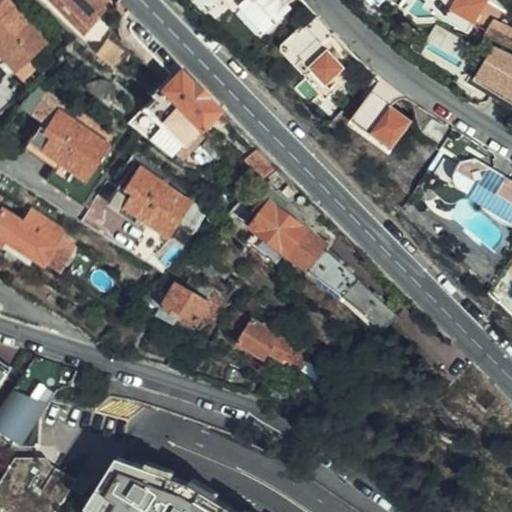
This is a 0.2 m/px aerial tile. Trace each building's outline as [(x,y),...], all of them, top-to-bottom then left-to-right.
[(47,43),(7,0),(0,0),(0,53),(16,71),(47,43)] [(37,0),(71,33),(88,19),(86,11),(96,4),(92,0),(37,0)] [(292,9),(283,0),(235,0),(266,34),(292,9)] [(489,2),(486,0),(427,0),(443,10),(439,18),(458,29),(462,22),(473,30),(489,2)] [(348,69),(309,29),(299,28),(282,45),(283,53),(306,76),(312,76),(314,73),(329,88),(338,78),(348,69)] [(487,67),(481,68),(484,84),(501,82),(504,94),(511,98),(511,56),(495,50),(487,66),(487,67)] [(487,67),(487,66),(479,62),(468,82),(511,103),(511,98),(504,94),(501,82),(484,84),(481,68),(487,67)] [(130,125),(161,150),(209,103),(171,65),(119,117),(130,125)] [(312,76),(306,76),(306,78),(328,100),(344,84),(338,78),(329,88),(314,73),(312,76)] [(0,121),(18,103),(0,88),(0,121)] [(59,107),(33,95),(21,108),(46,125),(57,109),(59,107)] [(375,95),(354,122),(392,152),(413,125),(375,95)] [(88,182),(97,169),(111,147),(57,109),(46,125),(33,144),(60,163),(88,182)] [(392,152),(354,122),(351,126),(389,156),(392,152)] [(511,182),(474,159),(460,162),(447,184),(511,223),(511,221),(511,182)] [(166,234),(191,200),(135,161),(111,195),(166,234)] [(87,208),(108,176),(97,169),(88,182),(60,163),(47,182),(87,208)] [(326,214),(284,170),(248,199),(246,201),(264,215),(257,226),(388,333),(402,317),(331,252),(332,250),(312,232),(326,214)] [(19,225),(26,215),(20,210),(13,221),(19,225)] [(47,228),(26,215),(19,225),(13,221),(1,213),(0,214),(0,248),(5,252),(11,243),(36,259),(62,276),(73,257),(67,253),(70,248),(45,232),(47,228)] [(30,268),(36,259),(11,243),(5,252),(30,268)] [(203,330),(216,302),(183,284),(168,311),(203,330)] [(287,374),(290,370),(300,356),(282,342),(287,336),(277,330),(273,336),(263,328),(245,351),(270,370),(274,364),(287,374)] [(300,356),(290,370),(308,384),(322,366),(303,352),(300,356)] [(0,391),(11,370),(0,363),(0,391)] [(503,400),(471,369),(458,382),(490,414),(503,400)] [(46,403),(9,392),(0,410),(0,421),(14,428),(7,442),(16,447),(38,446),(37,418),(46,403)] [(14,428),(0,421),(0,438),(7,442),(14,428)] [(63,501),(76,480),(51,466),(35,459),(13,459),(0,488),(0,492),(38,511),(56,511),(62,501),(63,501)] [(118,459),(89,511),(241,511),(189,480),(118,459)] [(38,511),(0,492),(0,505),(13,511),(38,511)]
